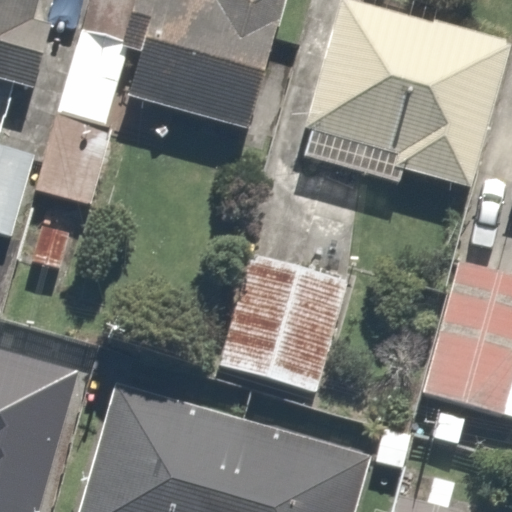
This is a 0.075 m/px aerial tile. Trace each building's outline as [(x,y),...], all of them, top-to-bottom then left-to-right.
[(30,0),(0,0),(0,93),(4,95),(30,0)] [(232,137),(269,0),(140,0),(129,41),(112,105),(232,137)] [(497,48),(332,0),(322,0),(278,154),(451,205),(497,48)] [(82,216),(112,105),(129,41),(59,22),(22,161),(12,197),(82,216)] [(0,240),(12,197),(22,161),(0,155),(0,240)] [(511,377),(511,272),(446,252),(404,389),(500,418),(511,377)] [(340,282),(238,253),(205,369),(307,398),(340,282)] [(0,511),(35,511),(75,377),(0,355),(0,511)] [(104,372),(62,511),(338,511),(358,448),(104,372)] [(438,511),(379,492),(372,511),(438,511)]
